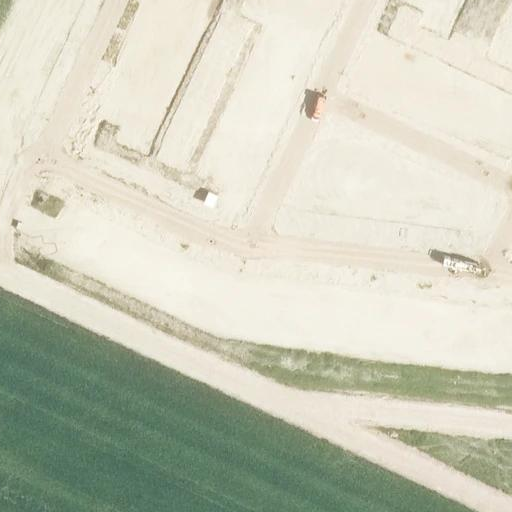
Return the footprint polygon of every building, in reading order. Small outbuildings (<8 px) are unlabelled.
[(34,0),(27,15),(66,34),(79,6),(65,0),(34,0)] [(156,0),(153,0),(144,21),(183,39),(193,18),(202,22),(209,8),(190,0),(184,0),(180,10),(156,0)] [(406,0),(429,10),(423,23),(446,34),(453,20),(440,14),(445,0),(406,0)] [(1,35),(0,38),(0,51),(18,60),(24,47),(53,61),(66,34),(27,15),(15,42),(1,35)] [(144,21),(133,44),(159,56),(153,69),(176,79),(182,65),(173,61),(183,39),(144,21)] [(232,29),(227,40),(235,44),(240,33),(232,29)] [(440,30),(436,37),(447,43),(451,35),(446,33),(440,30)] [(484,47),(477,61),(500,72),(506,59),(511,61),(511,34),(507,32),(497,54),(484,47)] [(374,33),(351,82),(396,104),(396,103),(395,102),(414,63),(415,64),(419,54),(374,33)] [(271,36),(261,56),(300,74),(310,54),(271,36)] [(227,40),(222,51),(229,55),(235,44),(227,40)] [(0,51),(0,68),(1,69),(0,72),(0,100),(28,114),(41,86),(12,73),(18,60),(0,51)] [(261,56),(252,76),(291,94),(300,74),(261,56)] [(473,62),(470,69),(481,74),(484,67),(473,62)] [(414,63),(395,102),(396,103),(415,112),(433,73),(415,64),(414,63)] [(209,66),(204,77),(211,80),(216,69),(209,66)] [(484,67),(481,74),(491,79),(495,72),(484,67)] [(119,71),(109,94),(148,112),(158,91),(171,97),(177,83),(154,72),(148,85),(119,71)] [(433,73),(415,112),(434,121),(453,82),(433,73)] [(252,76),(243,95),(282,113),(291,94),(252,76)] [(204,77),(198,88),(206,91),(211,80),(204,77)] [(453,82),(434,121),(454,130),(472,91),(453,82)] [(472,91),(454,130),(474,139),(492,100),(472,91)] [(101,110),(98,117),(127,130),(121,143),(144,154),(151,140),(138,134),(148,112),(109,94),(107,93),(100,109),(101,110)] [(243,95),(233,115),(272,133),(282,113),(243,95)] [(200,99),(195,110),(202,113),(207,102),(200,99)] [(0,134),(15,141),(28,114),(0,100),(0,134)] [(492,100),(474,139),(493,148),(511,109),(492,100)] [(511,109),(493,148),(511,157),(511,109)] [(225,133),(224,134),(263,153),(264,152),(272,133),(233,115),(225,133)] [(215,129),(193,174),(243,197),(264,152),(263,153),(224,134),(225,133),(215,129)] [(0,187),(0,216),(11,192),(0,187)] [(95,219),(76,261),(99,272),(120,227),(103,219),(101,222),(95,219)] [(131,236),(111,277),(135,288),(156,244),(138,236),(137,239),(131,236)] [(166,253),(147,294),(170,305),(191,261),(174,252),(172,256),(166,253)] [(201,269),(182,311),(206,322),(218,296),(227,277),(209,269),(208,272),(201,269)] [(218,296),(206,322),(247,327),(259,300),(267,282),(250,274),(248,277),(242,274),(230,301),(218,296)] [(259,300),(247,327),(287,332),(300,305),(308,287),(291,279),(289,282),(283,279),(271,306),(259,300)] [(300,305),(287,332),(328,337),(341,310),(349,292),(332,284),(330,287),(324,284),(311,311),(300,305)] [(341,310),(328,337),(369,342),(381,315),(390,297),(373,289),(371,292),(365,289),(352,316),(341,310)] [(381,315),(369,342),(410,347),(422,320),(431,302),(413,294),(412,297),(406,294),(393,321),(381,315)] [(422,320),(410,347),(451,352),(463,325),(472,307),(454,299),(453,302),(447,299),(434,326),(422,320)] [(463,325),(451,352),(492,356),(504,330),(511,313),(511,311),(495,304),(494,307),(488,304),(475,331),(463,325)] [(511,334),(504,330),(492,356),(511,358),(511,334)]
